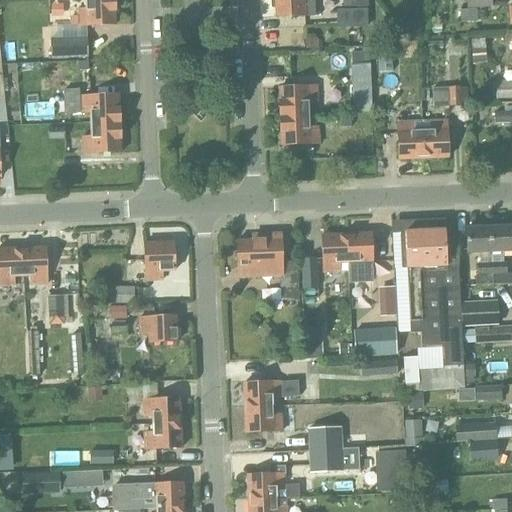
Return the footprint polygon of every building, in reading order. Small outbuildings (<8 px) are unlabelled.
[(115,26),(113,0),(83,0),(84,11),(75,12),(76,28),(115,26)] [(303,0),(273,0),(274,18),(313,16),(313,1),(303,1),(303,0)] [(490,0),(466,0),(467,10),(491,8),(490,0)] [(356,12),(343,12),(336,12),(337,29),(357,28),(356,12)] [(87,37),(51,38),(51,49),(51,60),(87,59),(87,48),(87,37)] [(377,50),(378,74),(393,74),(392,50),(377,50)] [(362,53),(349,54),(350,66),(363,66),(362,53)] [(202,54),(190,55),(191,78),(203,77),(202,54)] [(511,82),(498,83),(499,99),(511,98),(511,82)] [(279,119),(308,117),(308,105),(317,104),(316,88),(277,90),(279,119)] [(433,109),(450,109),(449,90),(432,91),(433,109)] [(459,90),(449,90),(450,109),(460,109),(459,90)] [(89,127),(119,125),(118,97),(79,99),(80,115),(88,114),(89,127)] [(371,102),(351,103),(352,116),(371,115),(371,102)] [(494,124),(511,123),(511,112),(493,112),(494,124)] [(308,117),(279,119),(280,146),(318,145),(318,129),(309,129),(308,117)] [(350,120),(341,120),(341,129),(350,129),(350,120)] [(422,132),(423,160),(448,159),(446,122),(430,123),(430,131),(422,132)] [(423,160),(422,132),(414,132),(413,123),(397,124),(399,161),(423,160)] [(119,125),(89,127),(90,138),(81,139),(82,155),(120,154),(119,125)] [(62,128),(46,129),(47,140),(63,140),(62,128)] [(458,309),(459,309),(454,234),(443,235),(443,226),(409,228),(409,233),(404,233),(406,269),(409,334),(450,333),(454,391),(463,390),(458,309)] [(511,228),(489,229),(489,253),(511,251),(511,228)] [(466,254),(489,253),(489,229),(465,230),(466,254)] [(345,237),(346,264),(355,263),(355,272),(371,272),(370,235),(345,237)] [(252,241),(236,242),(237,271),(239,271),(240,279),(278,278),(277,270),(281,269),(280,240),(278,240),(278,236),(252,237),(253,239),(252,241)] [(346,264),(345,237),(321,238),(323,274),(338,273),(338,264),(346,264)] [(172,243),(143,244),(145,283),(161,282),(161,273),(174,273),(172,243)] [(19,250),(21,278),(25,278),(29,278),(30,287),(46,286),(44,248),(19,250)] [(21,278),(19,250),(0,250),(0,288),(13,288),(12,279),(21,278)] [(316,260),(301,261),(302,291),(317,291),(316,260)] [(490,275),(490,265),(476,266),(476,276),(490,275)] [(490,265),(490,275),(505,274),(504,265),(490,265)] [(278,290),(278,302),(297,301),(297,289),(278,290)] [(133,291),(113,292),(114,306),(134,305),(133,291)] [(47,298),(48,319),(62,319),(61,297),(47,298)] [(396,316),(395,302),(380,303),(381,317),(396,316)] [(497,327),(497,324),(496,303),(459,305),(460,329),(497,327)] [(175,318),(139,320),(139,335),(148,335),(148,344),(176,343),(175,318)] [(123,325),(110,326),(111,335),(123,334),(123,325)] [(510,329),(473,331),(474,344),(511,342),(510,329)] [(353,334),(354,359),(395,357),(394,331),(353,334)] [(37,333),(29,333),(27,333),(29,377),(40,377),(39,354),(37,333)] [(402,358),(404,384),(418,383),(416,357),(402,358)] [(367,364),(368,378),(396,376),(395,362),(367,364)] [(241,385),(243,409),(271,408),(271,400),(279,400),(278,383),(241,385)] [(501,387),(474,389),(474,402),(501,401),(501,387)] [(151,417),(152,425),(180,424),(179,400),(142,402),(143,417),(151,417)] [(271,417),(271,408),(243,409),(244,434),(281,433),(280,417),(271,417)] [(180,424),(152,425),(152,434),(143,435),(144,451),(181,449),(180,424)] [(453,443),(467,442),(492,440),(491,425),(452,427),(453,443)] [(307,431),(308,451),(340,450),(339,429),(307,431)] [(494,461),(492,440),(467,442),(468,462),(494,461)] [(341,473),(341,472),(358,471),(357,449),(340,450),(308,451),(309,474),(341,473)] [(404,452),(380,453),(374,454),(376,494),(406,492),(404,452)] [(112,467),(112,453),(89,453),(89,466),(112,467)] [(246,477),(247,501),(285,499),(283,475),(285,475),(284,467),(268,468),(269,476),(246,477)] [(81,473),(82,488),(101,487),(101,472),(81,473)] [(55,476),(19,477),(19,494),(55,493),(55,476)] [(423,496),(447,494),(446,482),(422,483),(423,496)] [(111,511),(132,511),(155,511),(155,510),(184,509),(183,485),(110,488),(111,511)] [(285,511),(285,499),(247,501),(247,511),(285,511)] [(498,501),(498,510),(506,510),(506,501),(498,501)]
